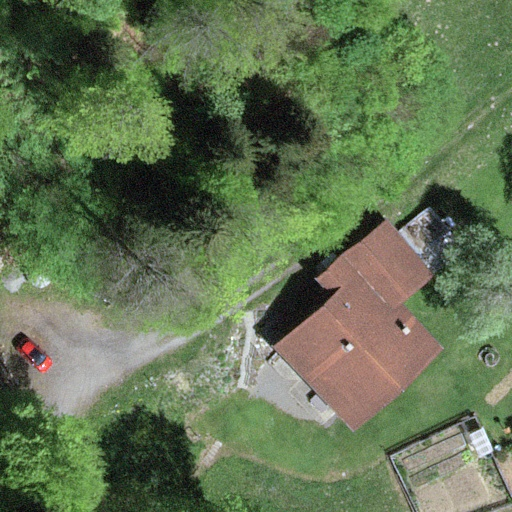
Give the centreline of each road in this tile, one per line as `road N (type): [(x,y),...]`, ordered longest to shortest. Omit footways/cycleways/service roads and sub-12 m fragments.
road 1 (track): [(56,511),(45,457),(49,416),(68,392),(366,211)]
road 2 (unknown): [(153,511),(87,442),(49,416)]
